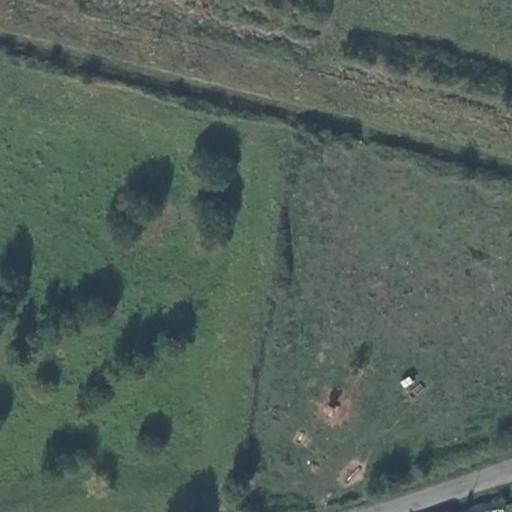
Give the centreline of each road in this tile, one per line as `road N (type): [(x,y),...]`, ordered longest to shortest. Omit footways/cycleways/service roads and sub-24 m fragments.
road 1 (track): [(0,31),(511,160)]
road 2 (unclassified): [(381,511),(511,470)]
